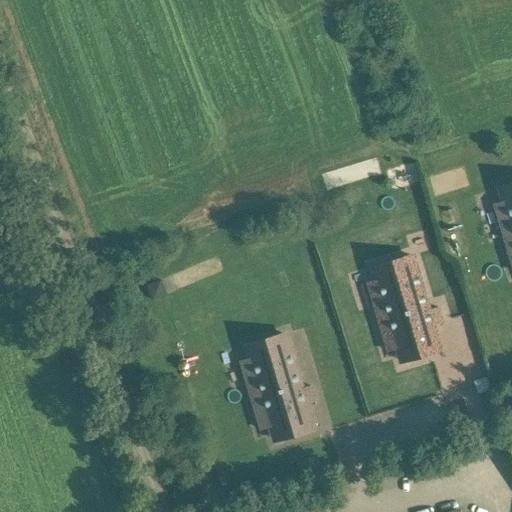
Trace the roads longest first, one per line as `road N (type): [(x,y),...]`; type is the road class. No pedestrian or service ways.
road 1 (unclassified): [(165,511),(0,68)]
road 2 (unknown): [(338,511),(476,467)]
